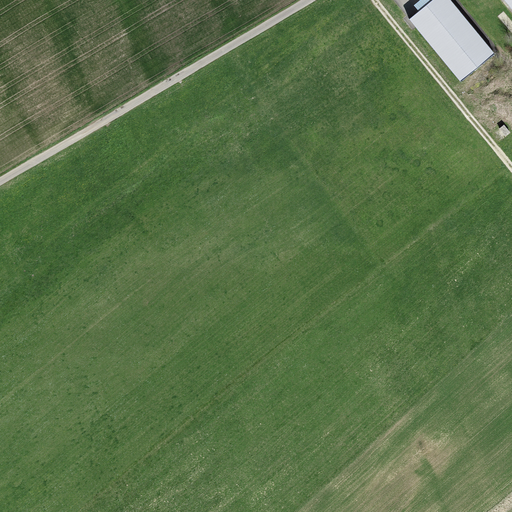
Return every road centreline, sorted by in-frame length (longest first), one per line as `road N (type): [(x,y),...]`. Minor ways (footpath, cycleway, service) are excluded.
road 1 (residential): [(315,0),(0,183)]
road 2 (track): [(511,158),(378,0)]
